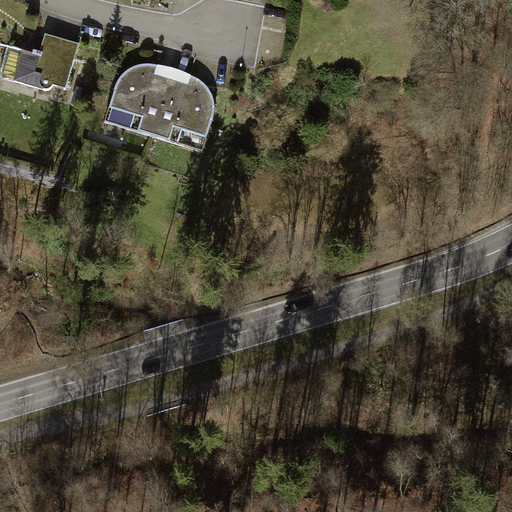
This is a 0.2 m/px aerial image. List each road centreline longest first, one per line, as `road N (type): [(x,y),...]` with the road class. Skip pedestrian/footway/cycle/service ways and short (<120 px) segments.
road 1 (secondary): [(511,243),(404,284),(0,404)]
road 2 (residential): [(259,33),(110,22),(71,0)]
